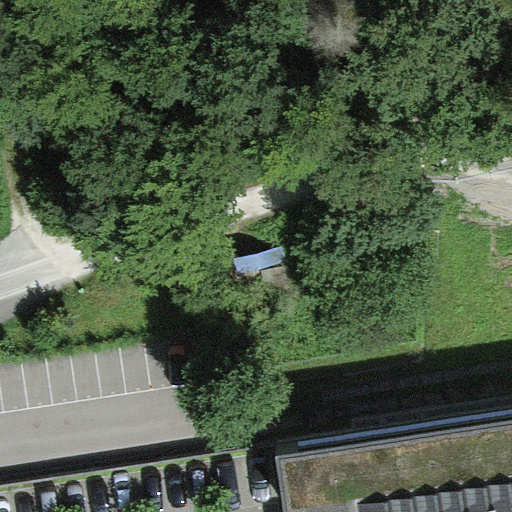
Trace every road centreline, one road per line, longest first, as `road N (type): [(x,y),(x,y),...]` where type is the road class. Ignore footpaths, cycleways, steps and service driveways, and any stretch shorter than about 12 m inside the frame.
road 1 (unknown): [(0,428),(511,338)]
road 2 (track): [(40,244),(284,168),(511,118)]
road 3 (track): [(40,244),(0,126)]
